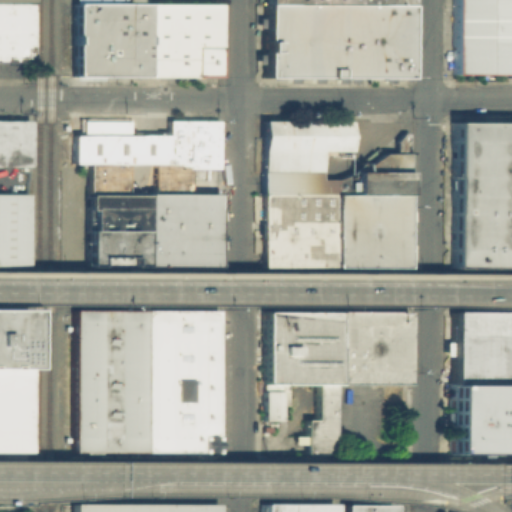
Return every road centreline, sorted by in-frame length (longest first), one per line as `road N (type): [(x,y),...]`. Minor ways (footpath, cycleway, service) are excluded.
road 1 (residential): [(0,466),(511,477)]
road 2 (residential): [(0,97),(511,100)]
road 3 (residential): [(238,0),(236,511)]
road 4 (residential): [(511,283),(0,282)]
road 5 (primary): [(511,291),(0,290)]
road 6 (primary): [(160,472),(388,473)]
road 7 (residential): [(426,283),(425,477)]
road 8 (residential): [(428,100),(426,283)]
road 9 (primary): [(388,473),(511,473)]
